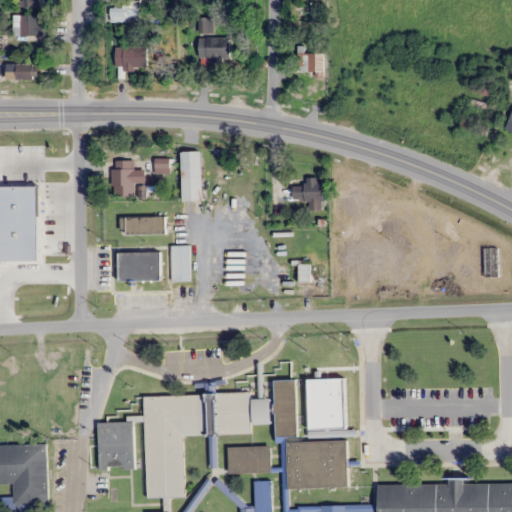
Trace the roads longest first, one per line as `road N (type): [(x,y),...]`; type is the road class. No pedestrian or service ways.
road 1 (primary): [(0,115),(133,111),(272,122),(394,155),(511,207)]
road 2 (residential): [(0,329),(511,308)]
road 3 (residential): [(79,326),(78,111)]
road 4 (residential): [(272,122),(276,0)]
